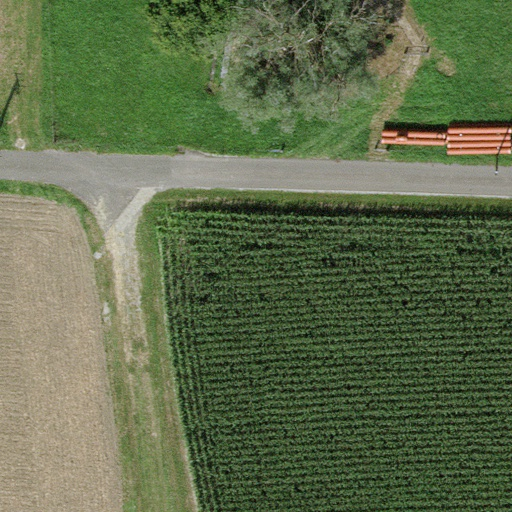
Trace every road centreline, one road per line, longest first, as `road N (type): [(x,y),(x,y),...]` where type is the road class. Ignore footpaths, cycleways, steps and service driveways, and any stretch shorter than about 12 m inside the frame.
road 1 (track): [(511,177),(0,159)]
road 2 (track): [(96,162),(167,511)]
